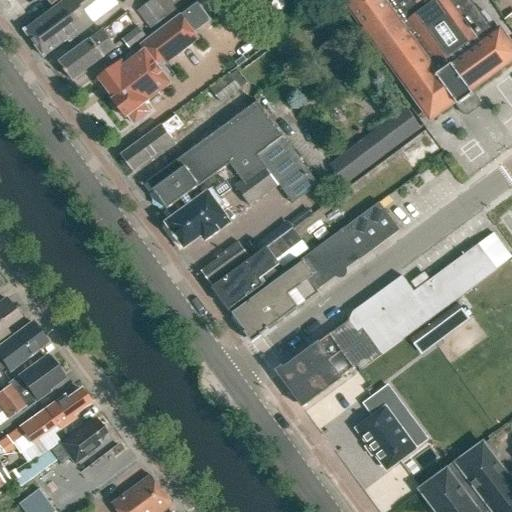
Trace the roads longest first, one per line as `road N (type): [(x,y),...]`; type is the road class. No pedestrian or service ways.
road 1 (secondary): [(230,379),(0,65)]
road 2 (residential): [(230,379),(511,173)]
road 3 (residential): [(199,511),(0,242)]
road 4 (secondary): [(329,511),(230,379)]
